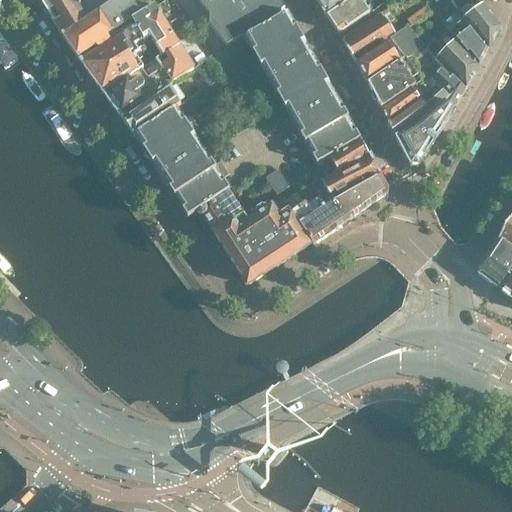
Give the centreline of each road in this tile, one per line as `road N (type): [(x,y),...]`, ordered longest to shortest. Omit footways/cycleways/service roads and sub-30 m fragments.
road 1 (residential): [(19,0),(232,298),(252,299),(364,231),(396,231)]
road 2 (tertiary): [(232,430),(396,351),(456,354)]
road 3 (residential): [(415,192),(331,45),(291,0)]
road 4 (residential): [(511,15),(415,192)]
